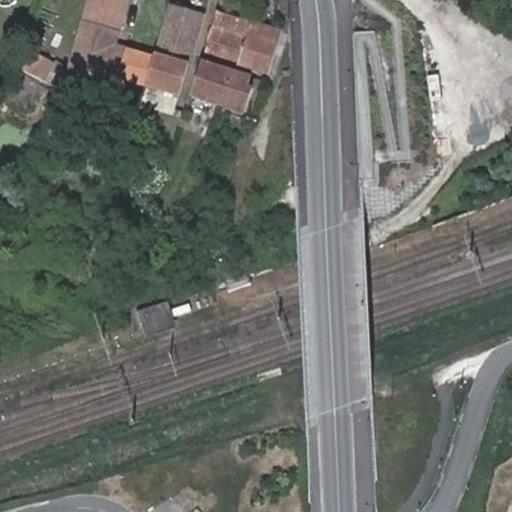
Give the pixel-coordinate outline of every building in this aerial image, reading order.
[(105,75),(148,88),(156,61),(116,50),(131,3),(119,0),(97,0),(76,71),(103,80),(105,75)] [(156,61),(148,88),(181,98),(205,19),(171,9),(156,61)] [(270,74),(283,32),(218,12),(205,54),(270,74)] [(45,80),(55,61),(40,53),(30,71),(45,80)] [(203,64),(192,97),(246,114),(254,116),(265,83),(203,64)] [(165,307),(143,315),(150,336),(172,328),(165,307)]
